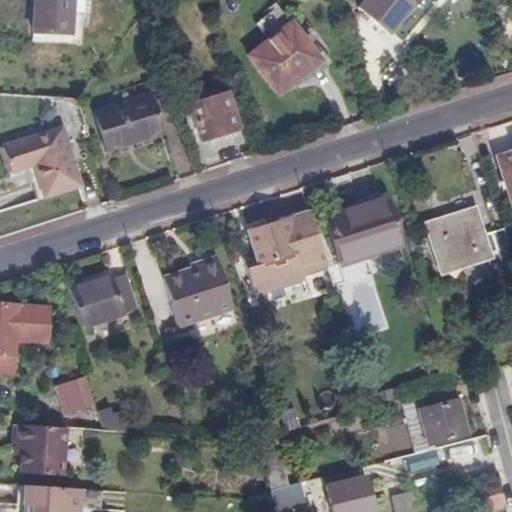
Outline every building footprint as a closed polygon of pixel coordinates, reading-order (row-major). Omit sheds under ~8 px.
[(31,0),(29,33),(67,36),(69,0),(31,0)] [(164,0),(171,11),(189,0),(164,0)] [(414,0),(360,0),(357,4),(385,32),(414,0)] [(322,60),(291,19),(247,52),(278,93),(322,60)] [(237,127),(226,92),(187,104),(198,139),(237,127)] [(160,134),(147,96),(93,113),(105,151),(160,134)] [(77,184),(57,125),(0,142),(0,150),(6,170),(30,163),(41,196),(77,184)] [(511,154),(494,161),(510,209),(511,208),(511,154)] [(382,197),(319,219),(334,263),(397,242),(382,197)] [(488,266),(509,260),(501,235),(481,240),(470,214),(424,228),(438,273),(486,259),(488,266)] [(321,263),(306,216),(266,229),(261,224),(251,228),(246,234),(254,263),(243,267),(254,298),(302,283),(301,280),(298,270),(321,263)] [(228,302),(214,259),(196,265),(197,269),(162,280),(175,324),(215,312),(214,307),(228,302)] [(298,270),(301,280),(325,274),(321,263),(298,270)] [(108,278),(68,291),(81,329),(133,312),(123,280),(110,283),(108,278)] [(49,313),(0,309),(0,376),(13,377),(16,345),(47,347),(49,313)] [(94,408),(84,380),(55,390),(65,418),(94,408)] [(465,433),(452,382),(412,394),(426,443),(465,433)] [(109,415),(115,432),(129,433),(121,411),(109,415)] [(96,415),(101,431),(115,432),(109,415),(108,412),(96,415)] [(62,429),(15,426),(14,447),(19,447),(19,456),(19,473),(60,476),(62,429)] [(264,492),(282,488),(267,436),(251,441),(264,492)] [(454,461),(482,455),(479,442),(451,448),(454,461)] [(373,511),(364,478),(325,488),(331,511),(373,511)] [(434,511),(472,502),(478,501),(474,485),(423,499),(426,511),(434,511)] [(74,511),(76,489),(22,486),(20,505),(30,506),(29,511),(74,511)] [(280,505),(301,500),(298,487),(276,493),(280,505)] [(421,511),(416,492),(390,499),(393,511),(421,511)] [(474,511),(491,511),(503,509),(500,495),(478,501),(472,502),(474,511)]
